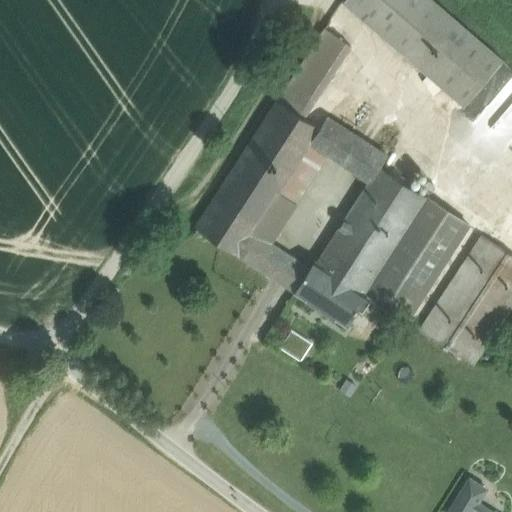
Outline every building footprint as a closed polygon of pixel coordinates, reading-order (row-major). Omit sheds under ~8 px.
[(503,61),(431,0),(343,0),(342,2),(464,107),(503,61)] [(238,256),(253,232),(309,145),(320,129),(319,129),(304,119),(349,48),(323,31),(196,229),(238,256)] [(320,129),(309,145),(323,153),(340,127),(326,117),(319,129),(320,129)] [(339,164),(356,137),(340,127),(323,153),(326,155),(339,164)] [(356,137),(339,164),(356,175),(373,148),(356,137)] [(309,145),(253,232),(270,242),(326,155),(323,153),(309,145)] [(373,148),(356,175),(368,183),(378,167),(379,167),(386,156),(373,148)] [(379,167),(378,167),(368,183),(317,262),(364,293),(369,285),(425,197),(426,197),(379,167)] [(426,197),(425,197),(369,285),(411,313),(468,224),(426,197)] [(269,276),(285,252),(270,242),(253,232),(238,256),(269,276)] [(511,304),(511,255),(481,235),(420,329),(473,364),(511,304)] [(285,252),(269,276),(282,285),(298,260),(285,252)] [(317,262),(315,261),(310,268),(298,260),(282,285),(346,325),(366,294),(364,293),(317,262)] [(303,359),(316,343),(296,328),(284,345),(303,359)] [(39,360),(28,355),(24,363),(34,369),(39,360)] [(470,480),(449,511),(469,511),(474,505),(475,505),(485,489),(470,480)]
